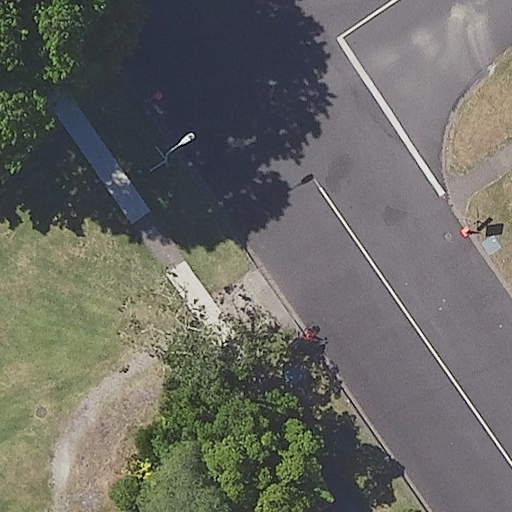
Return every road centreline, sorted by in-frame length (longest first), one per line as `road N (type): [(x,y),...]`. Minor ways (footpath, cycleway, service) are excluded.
road 1 (tertiary): [(258,93),(511,463)]
road 2 (residential): [(402,0),(258,93)]
